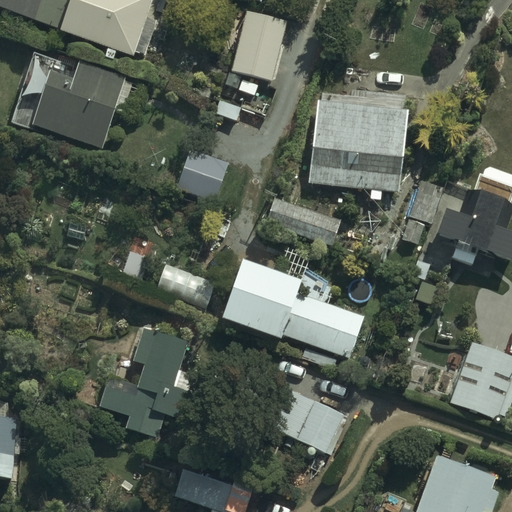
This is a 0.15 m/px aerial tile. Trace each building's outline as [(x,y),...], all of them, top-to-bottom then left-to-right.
[(0,0),(0,18),(60,38),(61,34),(109,50),(107,57),(116,61),(119,52),(136,57),(137,53),(147,56),(159,20),(149,16),(154,0),(0,0)] [(239,0),(267,11),(270,0),(239,0)] [(233,75),(228,93),(254,100),(260,79),(270,82),(285,25),(246,14),(230,75),(233,75)] [(75,74),(34,59),(9,127),(30,135),(33,127),(99,151),(125,81),(79,64),(75,74)] [(371,194),(370,203),(380,204),(381,196),(398,198),(407,113),(316,104),(307,188),(371,194)] [(230,166),(191,152),(177,190),(216,204),(230,166)] [(469,224),(445,216),(436,242),(511,267),(511,262),(511,240),(509,240),(511,229),(511,223),(506,214),(511,194),(511,188),(482,179),(480,185),(477,184),(472,200),(476,201),(469,224)] [(435,186),(419,182),(409,219),(433,225),(440,196),(433,195),(435,186)] [(340,225),(275,201),(265,226),(330,250),(340,225)] [(333,381),(338,365),(349,369),(364,326),(328,314),(332,302),(324,299),(328,291),(306,283),(312,266),(285,257),(278,277),(241,264),(220,324),(306,354),(301,370),(333,381)] [(216,282),(165,262),(154,290),(205,310),(216,282)] [(137,388),(107,378),(97,410),(127,420),(124,431),(157,441),(164,419),(186,426),(196,396),(172,389),(186,344),(142,331),(132,363),(143,367),(137,388)] [(511,341),(508,354),(470,341),(448,406),(495,421),(496,418),(505,422),(511,401),(511,341)] [(341,417),(286,392),(268,431),(327,458),(343,423),(339,421),(341,417)] [(0,483),(11,485),(18,427),(0,425),(0,483)] [(497,478),(432,456),(412,511),(492,511),(498,495),(492,493),(497,478)] [(184,472),(173,499),(207,511),(237,511),(244,496),(184,472)]
